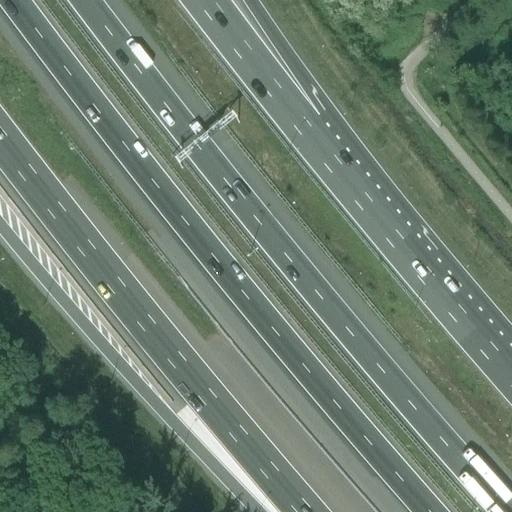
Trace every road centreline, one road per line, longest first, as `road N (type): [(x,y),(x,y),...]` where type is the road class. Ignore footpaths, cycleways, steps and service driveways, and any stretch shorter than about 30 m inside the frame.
road 1 (motorway): [(500,511),(262,231),(81,0)]
road 2 (motorway): [(8,0),(215,267),(425,511)]
road 3 (trunk): [(0,145),(302,511)]
road 4 (trunk): [(0,225),(253,511)]
road 5 (trunk): [(511,380),(306,131)]
road 6 (trunk): [(306,131),(201,0)]
road 7 (trunk): [(306,131),(272,38),(246,0)]
